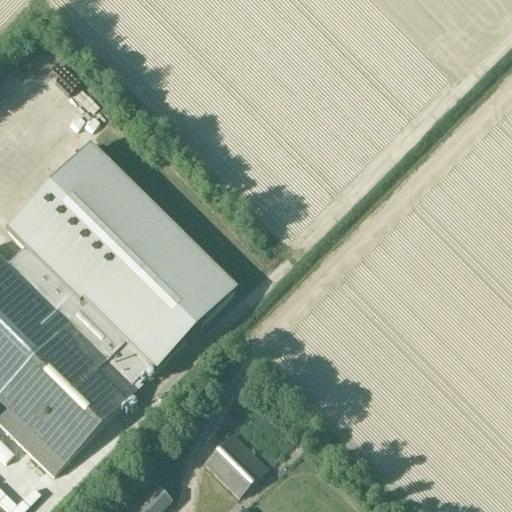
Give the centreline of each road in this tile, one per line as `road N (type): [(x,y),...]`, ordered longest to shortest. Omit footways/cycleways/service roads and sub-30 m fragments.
road 1 (track): [(211,424),(278,323),(511,91)]
road 2 (track): [(511,39),(291,262)]
